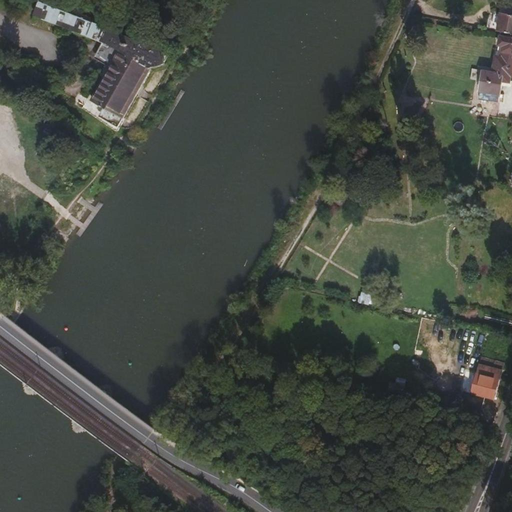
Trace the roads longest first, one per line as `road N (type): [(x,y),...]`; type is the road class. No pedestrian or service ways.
road 1 (track): [(122,493),(151,426),(163,412),(195,415),(313,228),(421,0)]
road 2 (unclassified): [(264,511),(0,327)]
road 3 (primary): [(469,511),(511,397)]
